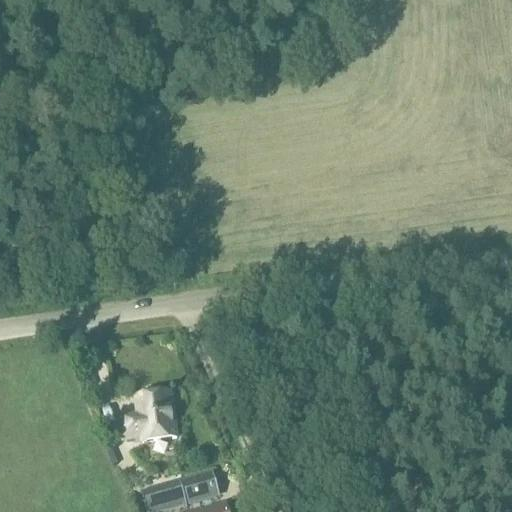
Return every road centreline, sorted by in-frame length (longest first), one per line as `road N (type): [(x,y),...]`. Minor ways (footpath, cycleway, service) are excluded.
road 1 (tertiary): [(0,331),(511,259)]
road 2 (track): [(179,305),(281,511)]
